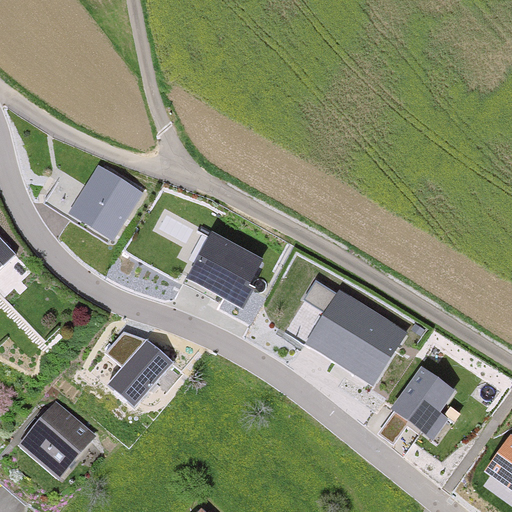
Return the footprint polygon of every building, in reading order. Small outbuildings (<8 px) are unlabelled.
[(141,194),(100,168),(73,210),(114,236),(141,194)] [(259,261),(213,235),(190,277),(236,302),(259,261)] [(0,265),(12,254),(0,241),(0,265)] [(404,332),(341,293),(310,341),(373,381),(404,332)] [(172,362),(148,341),(111,383),(135,404),(172,362)] [(452,391),(423,369),(394,408),(433,436),(446,418),(437,412),(452,391)] [(98,437),(57,402),(18,444),(61,481),(98,437)] [(511,435),(486,471),(511,488),(511,435)]
